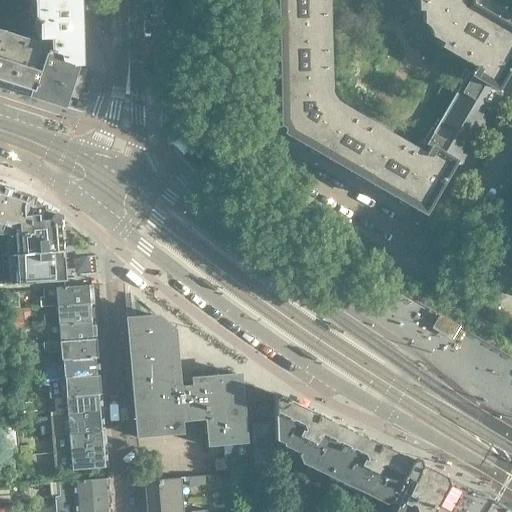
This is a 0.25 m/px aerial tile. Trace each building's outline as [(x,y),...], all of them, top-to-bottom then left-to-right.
[(78,63),(76,0),(32,0),(33,20),(35,22),(37,22),(37,31),(37,46),(30,43),(31,39),(24,37),(8,87),(54,102),(55,100),(61,97),(63,97),(64,94),(77,99),(87,70),(73,66),(74,63),(78,63)] [(414,155),(325,103),(322,0),(275,0),(277,29),(273,30),(273,37),(277,38),(278,82),(274,84),(275,90),(278,92),(279,124),(283,132),(422,213),(446,172),(445,166),(424,154),(417,150),(414,155)] [(511,59),(511,28),(469,3),(468,0),(421,0),(423,22),(425,23),(427,24),(428,26),(429,27),(430,29),(431,31),(431,33),(431,36),(432,35),(471,58),(468,63),(475,67),(471,74),(477,77),(481,70),(496,79),(501,78),(511,59)] [(37,31),(37,22),(35,22),(33,20),(20,16),(22,26),(37,31)] [(0,84),(8,87),(24,37),(17,35),(16,39),(0,34),(0,33),(0,84)] [(459,165),(489,114),(501,92),(495,88),(501,78),(496,79),(481,70),(477,77),(471,74),(464,70),(453,88),(457,91),(434,129),(430,127),(421,143),(428,147),(424,154),(445,166),(446,172),(452,161),(459,165)] [(182,137),(170,146),(191,172),(203,163),(182,137)] [(29,232),(27,207),(30,200),(11,194),(12,191),(0,187),(0,228),(1,226),(7,228),(11,228),(12,234),(29,232)] [(0,285),(63,280),(57,216),(30,200),(27,207),(29,232),(12,234),(12,241),(0,242),(0,255),(0,256),(0,255),(0,285)] [(93,303),(91,285),(54,288),(55,297),(43,298),(43,307),(56,306),(93,303)] [(94,321),(93,303),(56,306),(56,316),(44,317),(45,322),(40,322),(41,326),(57,324),(94,321)] [(247,511),(244,443),(239,383),(239,375),(192,379),(193,387),(178,388),(173,330),(157,316),(126,319),(136,437),(182,433),(181,421),(199,419),(200,428),(204,428),(206,446),(233,444),(235,511),(247,511)] [(451,337),(457,326),(439,316),(433,327),(451,337)] [(95,339),(94,321),(57,324),(58,334),(46,335),(46,340),(42,340),(42,343),(95,339)] [(97,358),(95,339),(42,343),(43,348),(47,348),(47,352),(59,351),(60,361),(62,361),(97,358)] [(99,376),(97,358),(62,361),(62,370),(51,371),(51,379),(51,380),(99,376)] [(100,394),(99,376),(51,380),(51,379),(43,380),(43,385),(48,386),(49,398),(53,398),(100,394)] [(102,413),(100,394),(53,398),(54,411),(49,412),(50,417),(102,413)] [(299,455),(319,415),(274,394),(276,437),(284,441),(284,443),(296,449),(297,454),(299,455)] [(103,431),(102,413),(50,417),(50,422),(55,422),(56,435),(103,431)] [(328,469),(348,430),(319,415),(299,455),(328,469)] [(273,472),(270,421),(250,422),(253,473),(273,472)] [(358,484),(378,444),(348,430),(328,469),(358,484)] [(105,448),(103,431),(56,435),(57,447),(52,449),(53,453),(105,448)] [(388,498),(408,459),(378,444),(358,484),(388,498)] [(31,466),(29,445),(19,446),(21,467),(31,466)] [(106,467),(105,448),(53,453),(54,471),(71,470),(106,467)] [(229,470),(228,458),(214,459),(215,471),(229,470)] [(431,511),(446,486),(443,476),(408,459),(388,498),(397,502),(392,511),(431,511)] [(204,484),(203,476),(188,477),(188,485),(204,484)] [(181,499),(180,477),(140,481),(142,502),(181,499)] [(109,497),(107,478),(71,481),(57,482),(59,495),(54,497),(54,501),(109,497)] [(462,490),(453,508),(460,511),(468,511),(476,498),(462,490)] [(274,500),(274,491),(255,492),(255,501),(274,500)] [(109,511),(109,497),(54,501),(54,505),(59,506),(60,511),(109,511)] [(182,511),(181,499),(142,502),(142,511),(182,511)]
